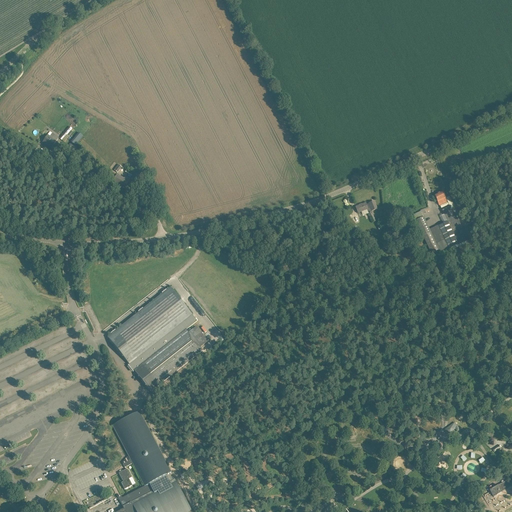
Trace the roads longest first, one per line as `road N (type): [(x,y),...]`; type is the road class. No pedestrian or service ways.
road 1 (unclassified): [(162,239),(308,203),(511,118)]
road 2 (unclassified): [(0,125),(151,213),(162,239)]
road 3 (track): [(104,0),(57,30),(0,87)]
